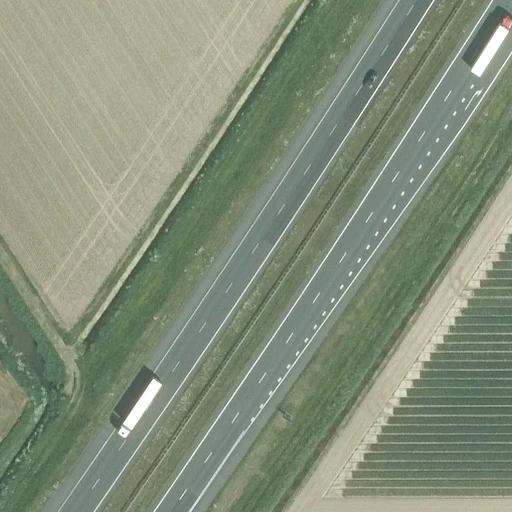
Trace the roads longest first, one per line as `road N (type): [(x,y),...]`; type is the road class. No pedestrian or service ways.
road 1 (motorway): [(414,0),(76,511)]
road 2 (motorway): [(171,511),(507,0)]
